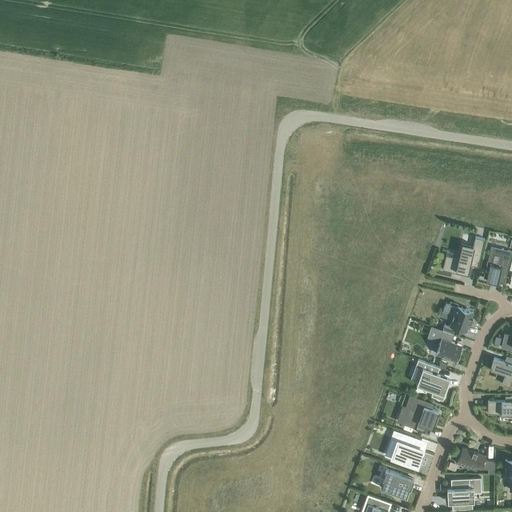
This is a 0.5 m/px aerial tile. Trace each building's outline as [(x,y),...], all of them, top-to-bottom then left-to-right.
[(482,248),(463,244),(459,259),(447,256),(444,267),(443,267),(442,269),(451,271),(451,269),(468,273),(471,262),(477,263),(477,266),(478,266),(482,248)] [(507,272),(511,250),(502,248),(501,252),(490,249),(486,265),(490,266),(488,270),(485,269),(484,276),(487,277),(486,279),(498,282),(501,270),(507,272)] [(453,333),(455,327),(466,331),(470,322),(471,322),(473,316),(472,316),(474,311),(457,305),(458,303),(450,300),(449,303),(446,302),(443,310),(454,313),(450,325),(443,322),(441,328),(453,333)] [(455,333),(439,328),(436,336),(441,338),(436,353),(456,360),(456,361),(457,361),(461,349),(463,344),(462,344),(457,343),(451,341),(454,334),(456,334),(455,333)] [(511,333),(504,332),(501,346),(511,348),(511,333)] [(494,357),(490,367),(505,372),(502,381),(510,383),(511,378),(511,356),(509,362),(494,357)] [(439,367),(419,359),(412,378),(418,380),(417,383),(433,389),(431,395),(443,399),(450,379),(449,379),(450,376),(437,372),(439,367)] [(433,427),(434,424),(436,425),(440,415),(438,414),(439,410),(432,408),(434,402),(410,393),(405,406),(408,407),(404,420),(417,425),(416,428),(429,432),(431,427),(433,427)] [(511,394),(511,395),(510,400),(488,399),(488,413),(511,412),(511,394)] [(412,437),(401,433),(392,456),(417,465),(421,454),(418,453),(421,448),(413,445),(416,438),(412,437)] [(457,462),(477,469),(478,467),(481,468),(486,455),(463,446),(457,462)] [(381,487),(407,496),(410,488),(411,489),(414,478),(386,468),(382,478),(384,479),(381,487)] [(482,491),(481,476),(451,478),(451,487),(447,488),(448,502),(452,501),(452,509),(473,508),(472,501),(474,500),(474,492),(482,491)] [(391,502),(368,493),(365,503),(367,504),(364,511),(395,511),(389,510),(391,502)]
